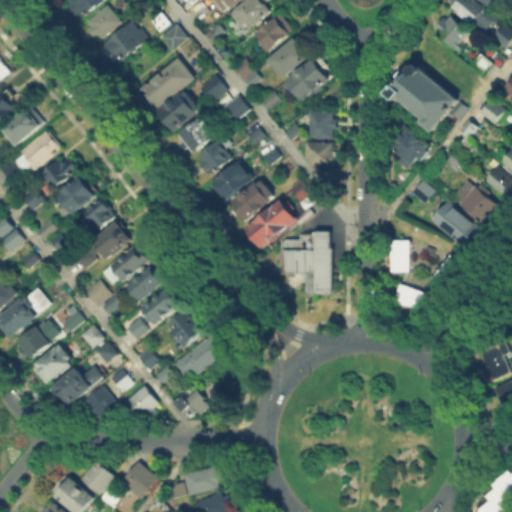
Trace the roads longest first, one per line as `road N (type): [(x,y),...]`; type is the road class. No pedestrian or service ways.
road 1 (residential): [(0,3),(268,321)]
road 2 (residential): [(364,45),(364,337)]
road 3 (residential): [(451,490),(464,429),(441,374),(402,345),(364,337),(333,342)]
road 4 (residential): [(41,439),(260,442)]
road 5 (residential): [(274,387),(261,455),(290,511)]
road 6 (residential): [(511,258),(427,360)]
